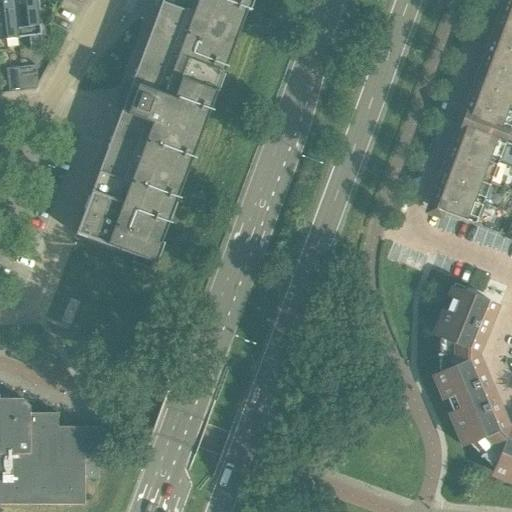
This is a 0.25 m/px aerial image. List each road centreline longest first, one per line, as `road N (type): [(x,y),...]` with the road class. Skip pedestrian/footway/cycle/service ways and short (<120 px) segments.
road 1 (secondary): [(222,511),(412,0)]
road 2 (secondary): [(333,0),(149,511)]
road 3 (residential): [(511,270),(410,231),(492,0)]
road 4 (residential): [(109,0),(42,112)]
